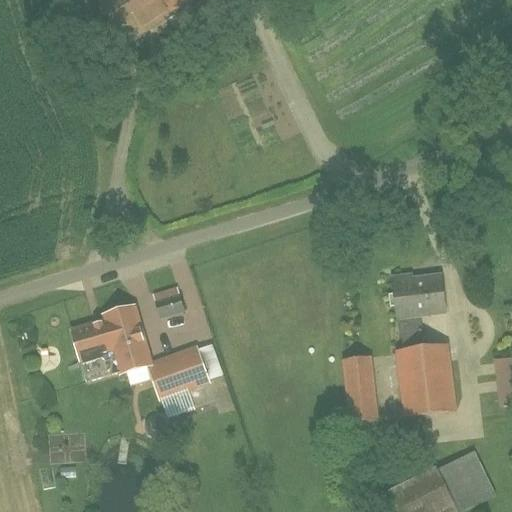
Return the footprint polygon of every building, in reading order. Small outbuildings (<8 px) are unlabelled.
[(97,0),(130,48),(200,0),(97,0)] [(405,421),(460,415),(453,347),(448,347),(446,316),(449,316),(446,277),(395,281),(398,324),(403,323),(405,352),(398,352),(405,421)] [(155,297),(164,320),(188,310),(179,287),(155,297)] [(123,377),(150,370),(162,405),(213,388),(200,347),(155,362),(139,305),(103,316),(104,320),(73,329),(82,363),(85,362),(91,382),(122,374),(123,377)] [(381,417),(375,359),(344,362),(349,420),(381,417)] [(500,408),(511,407),(511,360),(499,361),(500,408)] [(391,492),(399,511),(485,511),(502,505),(480,453),(391,492)]
